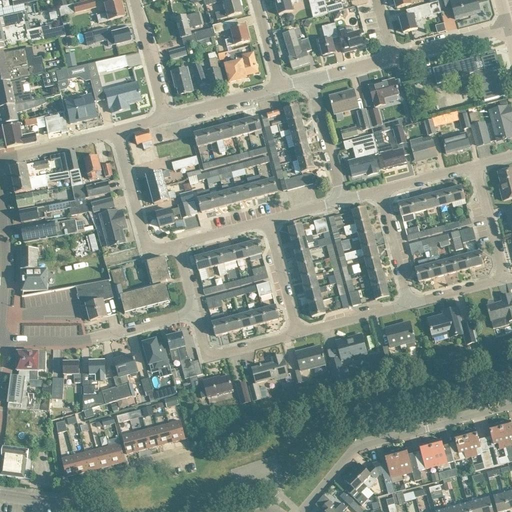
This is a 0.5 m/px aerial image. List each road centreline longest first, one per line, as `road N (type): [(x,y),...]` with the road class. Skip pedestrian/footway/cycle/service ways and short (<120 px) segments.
road 1 (residential): [(299,511),(353,448),(511,405)]
road 2 (residential): [(0,338),(86,340),(193,312)]
road 3 (residential): [(177,245),(152,250),(145,242),(116,130)]
road 4 (residential): [(64,503),(70,487),(191,453)]
road 5 (residential): [(193,312),(213,355),(297,332)]
road 6 (residential): [(342,198),(312,79)]
road 7 (residential): [(391,58),(507,27)]
